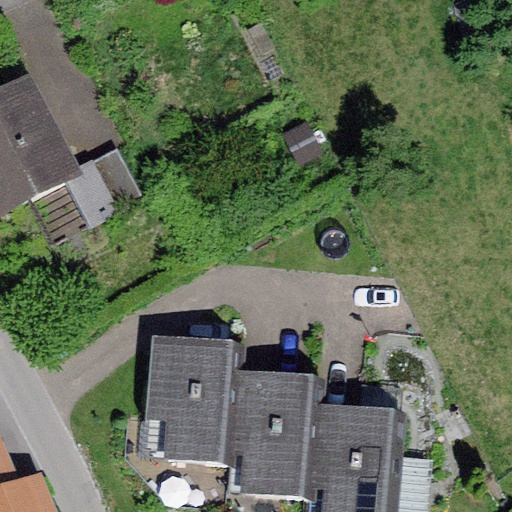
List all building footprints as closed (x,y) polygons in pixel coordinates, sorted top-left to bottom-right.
[(26,94),(0,107),(0,216),(71,178),(26,94)] [(196,366),(153,362),(149,422),(178,424),(175,462),(230,467),(231,454),(235,396),(239,353),(197,349),(196,366)] [(319,387),(278,384),(276,400),(235,396),(231,454),(259,457),(255,496),(310,501),(311,489),(316,431),(319,387)] [(357,434),(316,431),(311,489),(339,491),(337,511),(393,511),(401,422),(358,418),(357,434)] [(46,511),(35,485),(16,493),(0,454),(0,511),(46,511)]
